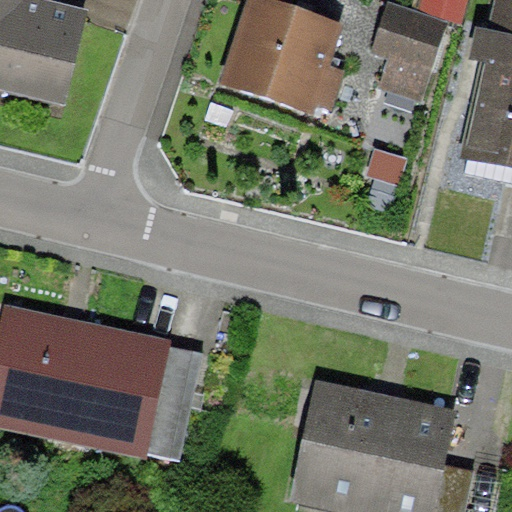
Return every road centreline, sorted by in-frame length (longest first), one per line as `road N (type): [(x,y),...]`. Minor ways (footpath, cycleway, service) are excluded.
road 1 (residential): [(99,227),(511,325)]
road 2 (residential): [(99,227),(176,0)]
